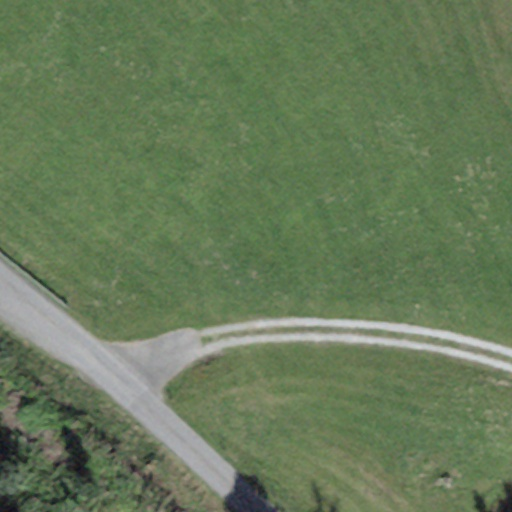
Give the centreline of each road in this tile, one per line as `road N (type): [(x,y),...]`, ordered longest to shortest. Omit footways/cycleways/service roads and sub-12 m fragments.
road 1 (track): [(511,362),(380,332),(301,329),(192,346),(105,387)]
road 2 (unclassified): [(0,301),(245,511)]
